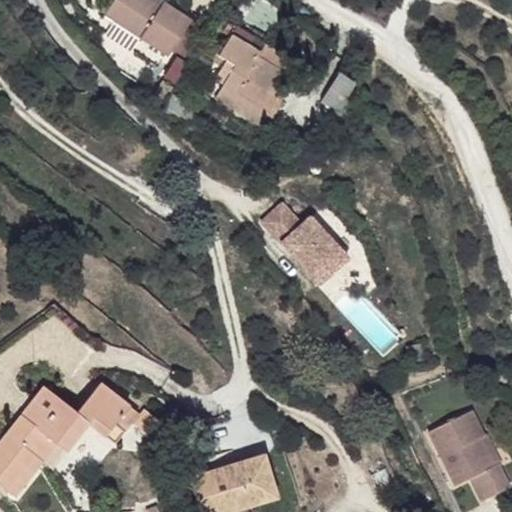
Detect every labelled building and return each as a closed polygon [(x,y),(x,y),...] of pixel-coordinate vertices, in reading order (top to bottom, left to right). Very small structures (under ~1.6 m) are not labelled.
[(161,5),(153,0),(114,0),(105,14),(140,37),(169,56),(192,20),(164,2),(161,5)] [(294,61),(264,44),(260,52),(231,34),(219,55),(220,56),(226,60),(214,79),(223,85),(215,97),(261,125),(276,99),(278,97),(273,95),(278,88),(294,61)] [(219,55),(216,54),(212,61),(216,63),(220,56),(219,55)] [(173,87),(162,79),(152,94),(164,102),(173,87)] [(286,93),(278,88),(273,95),(278,97),(277,98),(281,101),(286,93)] [(180,99),(171,93),(163,105),(172,111),(180,99)] [(266,129),(282,103),(276,99),(261,125),(266,129)] [(326,169),(306,157),(301,168),(321,178),(326,169)] [(284,196),(254,223),(314,289),(344,262),(284,196)] [(422,360),(418,343),(406,346),(410,363),(422,360)] [(77,412),(45,387),(0,442),(0,484),(7,490),(34,456),(42,461),(56,444),(66,451),(88,423),(91,425),(106,437),(106,436),(115,424),(129,407),(99,384),(77,412)] [(138,414),(129,407),(115,424),(124,432),(124,431),(132,422),(138,414)] [(174,432),(144,408),(138,414),(132,422),(161,446),(174,432)] [(485,436),(472,410),(429,432),(456,485),(470,478),(482,501),(510,487),(498,464),(492,467),(478,440),(485,436)] [(124,432),(115,424),(106,436),(115,443),(120,435),(124,432)] [(502,462),(488,435),(485,436),(478,440),(492,467),(498,464),(502,462)] [(265,455),(191,478),(201,511),(224,511),(222,504),(245,497),(248,506),(278,497),(265,455)] [(42,461),(34,456),(7,490),(16,497),(43,463),(42,461)] [(245,497),(222,504),(224,511),(228,511),(248,506),(245,497)]
